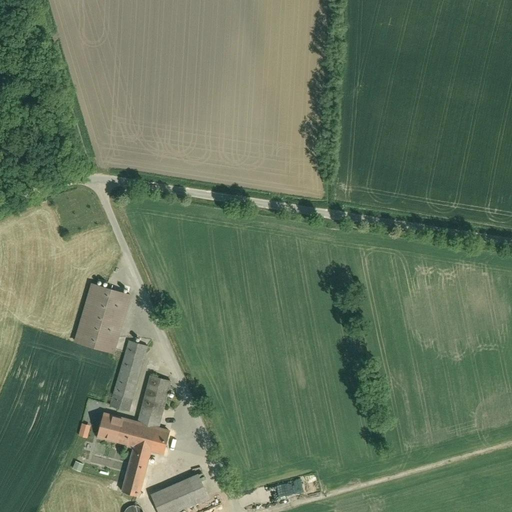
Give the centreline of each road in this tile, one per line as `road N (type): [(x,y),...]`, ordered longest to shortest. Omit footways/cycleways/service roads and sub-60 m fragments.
road 1 (residential): [(0,208),(60,181),(98,179),(511,241)]
road 2 (track): [(257,511),(396,475)]
